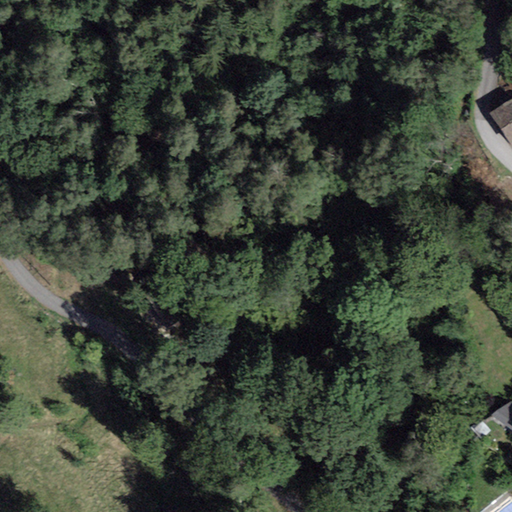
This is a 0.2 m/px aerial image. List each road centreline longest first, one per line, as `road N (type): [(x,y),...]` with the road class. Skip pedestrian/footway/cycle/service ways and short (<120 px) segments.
road 1 (tertiary): [(0,240),(31,286),(117,335),(208,433),(302,511)]
road 2 (tertiary): [(511,166),(481,120),(496,0)]
road 3 (track): [(143,364),(222,511)]
